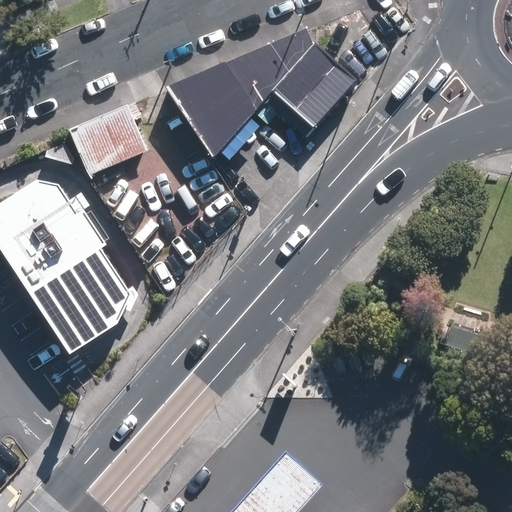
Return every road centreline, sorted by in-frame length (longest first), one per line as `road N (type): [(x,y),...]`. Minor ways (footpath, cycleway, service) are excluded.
road 1 (secondary): [(68,511),(339,205)]
road 2 (residential): [(0,89),(208,0)]
road 3 (secondary): [(339,205),(455,44)]
road 4 (secondary): [(510,112),(339,205)]
